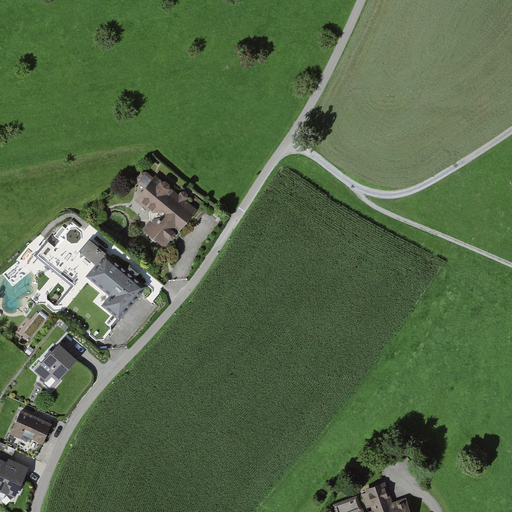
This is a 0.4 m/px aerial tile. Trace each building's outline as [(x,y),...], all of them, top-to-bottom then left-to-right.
[(153,177),(137,198),(163,220),(149,238),(163,249),(177,232),(180,235),(198,213),(153,177)] [(32,264),(58,282),(47,297),(64,309),(80,286),(53,266),(63,252),(37,234),(27,250),(37,257),(32,264)] [(88,276),(111,295),(103,305),(120,318),(146,286),(106,253),(88,276)] [(32,337),(49,315),(42,310),(25,332),(32,337)] [(34,368),(53,386),(78,360),(59,342),(34,368)] [(19,411),(9,434),(40,447),(49,423),(19,411)] [(0,457),(0,487),(16,495),(28,471),(0,457)] [(409,511),(404,496),(392,501),(384,481),(363,488),(371,509),(363,511),(409,511)]
